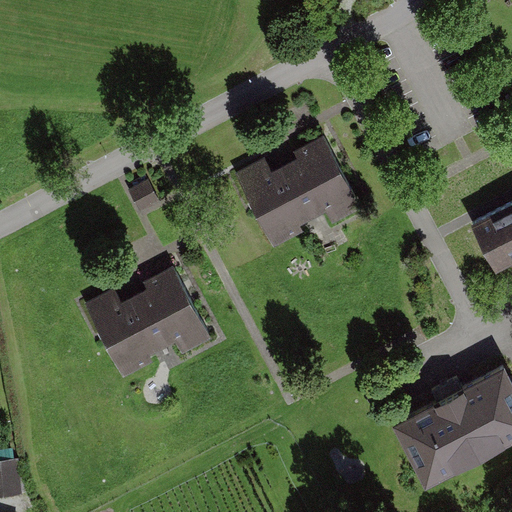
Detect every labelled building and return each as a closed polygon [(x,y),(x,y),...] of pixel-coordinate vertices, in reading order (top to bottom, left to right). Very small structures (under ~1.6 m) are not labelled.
[(266,155),(237,169),(275,242),(304,227),(300,220),(326,206),(333,220),(362,205),(324,132),(293,147),(297,154),(272,166),(266,155)] [(148,177),(129,188),(141,210),(160,199),(148,177)] [(511,200),(473,220),(496,265),(511,257),(511,200)] [(116,284),(85,300),(123,373),(154,357),(150,350),(176,336),(183,350),(211,335),(173,262),(144,278),(147,284),(122,297),(116,284)] [(511,371),(505,358),(392,417),(426,480),(511,434),(511,371)] [(19,456),(0,458),(0,493),(22,492),(19,456)]
